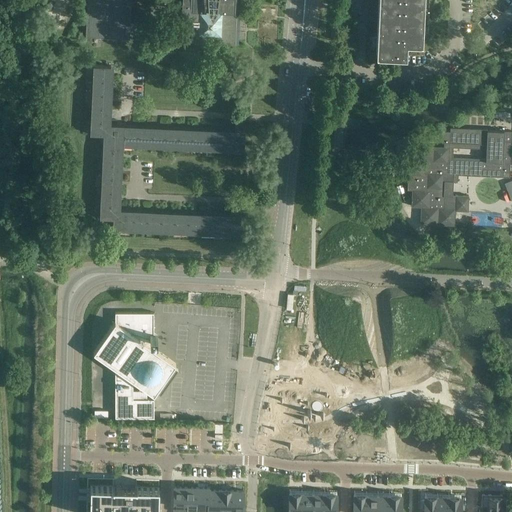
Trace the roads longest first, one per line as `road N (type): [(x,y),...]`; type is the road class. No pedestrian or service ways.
road 1 (tertiary): [(65,456),(68,307),(76,282),(99,273),(275,277)]
road 2 (residential): [(65,456),(345,467)]
road 3 (tertiary): [(275,277),(304,0)]
road 4 (residential): [(275,277),(511,282)]
road 5 (residential): [(345,467),(472,474)]
